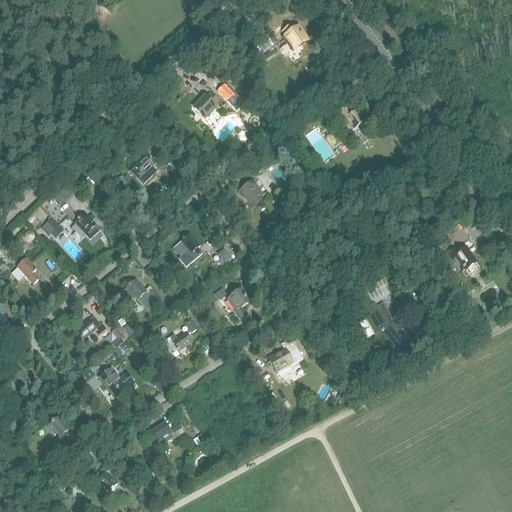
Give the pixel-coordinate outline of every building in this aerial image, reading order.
[(89,3),(91,18),(103,16),(100,1),(89,3)] [(286,38),(295,51),(306,43),(301,36),(299,37),(292,27),(284,33),(287,38),(286,38)] [(262,59),(273,52),(269,44),(257,51),(262,59)] [(194,110),(201,117),(203,120),(215,109),(214,108),(218,104),(211,96),(202,105),(201,104),(194,110)] [(339,113),(345,122),(346,121),(353,132),(364,124),(356,113),(351,117),(345,109),(339,113)] [(304,130),(309,137),(320,130),(315,122),(304,130)] [(322,131),(310,137),(322,158),(334,151),(322,131)] [(161,159),(158,156),(151,149),(145,154),(149,158),(147,159),(146,157),(135,168),(140,174),(139,175),(140,176),(136,179),(143,186),(156,173),(151,168),(161,159)] [(252,184),(249,186),(241,192),(246,199),(248,197),(252,202),(247,206),(250,210),(263,200),(260,196),(261,196),(252,184)] [(59,195),(54,199),(61,207),(66,202),(59,195)] [(78,222),(73,227),(75,226),(90,241),(100,232),(89,220),(90,219),(90,218),(89,219),(85,216),(79,221),(78,220),(77,221),(78,222)] [(52,220),(42,229),(49,237),(51,235),(59,227),(52,220)] [(190,236),(184,241),(183,240),(182,241),(183,242),(181,244),(189,253),(180,261),(186,268),(198,258),(194,254),(200,248),(190,236)] [(462,270),(464,272),(466,270),(465,269),(474,262),(469,255),(468,256),(464,251),(461,254),(457,249),(449,255),(453,260),(455,258),(464,270),(462,270)] [(224,251),(218,256),(225,264),(231,259),(224,251)] [(17,269),(34,286),(39,281),(33,276),(35,274),(35,273),(36,271),(26,261),(17,269)] [(134,297),(141,306),(150,298),(136,282),(130,287),(129,286),(128,287),(129,288),(118,298),(125,306),(134,297)] [(149,296),(156,304),(160,300),(153,292),(149,296)] [(246,299),(241,292),(228,301),(235,311),(234,312),(241,321),(246,318),(241,310),(249,304),(247,305),(244,300),(246,299)] [(392,301),(394,305),(399,314),(410,307),(403,294),(392,301)] [(416,349),(399,327),(396,329),(393,326),(394,326),(383,305),(376,309),(374,306),(362,312),(367,320),(366,320),(365,320),(375,338),(373,346),(374,346),(375,342),(379,342),(383,340),(398,358),(411,348),(408,344),(411,343),(416,349)] [(352,320),(361,335),(368,332),(359,316),(352,320)] [(94,318),(76,333),(84,341),(101,327),(94,318)] [(166,342),(170,348),(174,353),(176,351),(177,352),(178,352),(179,353),(192,344),(187,337),(191,334),(191,335),(196,331),(190,323),(186,326),(189,332),(177,340),(174,336),(166,342)] [(117,341),(110,345),(114,350),(125,342),(121,337),(117,341)] [(295,347),(270,362),(270,363),(272,362),(276,368),(274,369),(279,377),(294,368),(293,367),(303,361),(295,347)] [(5,379),(9,383),(12,381),(21,392),(31,385),(22,373),(16,377),(13,372),(5,379)] [(110,372),(97,381),(113,403),(133,388),(124,376),(117,382),(110,372)] [(59,418),(51,425),(50,426),(58,437),(54,440),(58,446),(67,439),(63,435),(69,431),(59,418)] [(169,432),(165,425),(152,433),(158,444),(160,446),(162,447),(173,440),(174,440),(179,437),(174,429),(169,432)] [(96,482),(101,487),(109,493),(117,485),(105,475),(110,469),(104,465),(95,476),(99,479),(96,482)]
